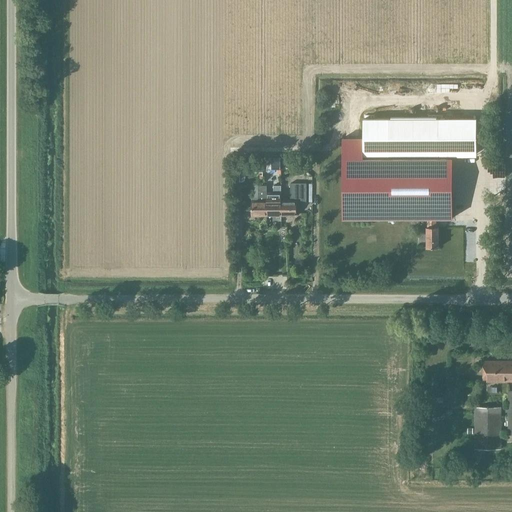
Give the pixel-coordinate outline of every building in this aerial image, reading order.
[(363,119),(363,156),(388,156),(424,156),(438,156),(439,133),(445,133),(445,119),(439,119),(388,119),(363,119)] [(234,177),(244,177),(244,160),(243,160),(243,156),(234,156),(234,160),(234,177)] [(342,158),(342,218),(452,218),(452,197),(442,197),(442,156),(438,156),(424,156),(388,156),(363,156),(363,158),(342,158)] [(263,157),(263,170),(281,170),(281,157),(263,157)] [(281,200),(281,215),(295,215),(296,215),(296,202),(306,202),(306,183),(290,183),(290,200),(281,200)] [(266,215),(266,200),(266,185),(258,185),(258,200),(252,200),(251,200),(251,216),(252,216),(252,215),(266,215)] [(266,200),(266,215),(281,215),(281,200),(281,185),(273,185),(273,200),(266,200)] [(426,227),(426,248),(437,248),(437,227),(435,227),(435,221),(426,221),(426,227)] [(482,381),(511,381),(511,360),(483,361),(482,381)] [(500,449),(501,407),(474,406),(474,449),(500,449)]
